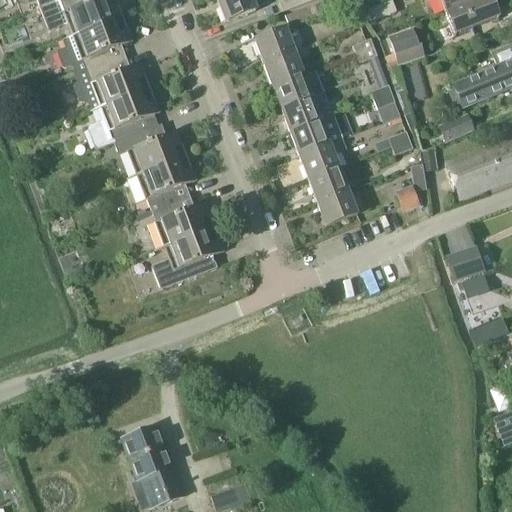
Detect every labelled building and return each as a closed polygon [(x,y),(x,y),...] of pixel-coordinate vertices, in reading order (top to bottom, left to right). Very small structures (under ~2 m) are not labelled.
[(78,35),(112,22),(107,10),(116,6),(114,0),(97,0),(92,2),(91,0),(65,0),(45,8),(45,7),(42,8),(43,10),(46,8),(55,31),(74,23),(78,35)] [(217,0),(216,1),(225,24),(256,11),(251,0),(217,0)] [(283,0),(278,2),(282,13),(316,0),(283,0)] [(342,9),(338,0),(333,0),(314,7),(318,18),(342,9)] [(439,0),(444,12),(475,0),(439,0)] [(491,0),(475,0),(444,12),(453,35),(499,18),(491,0)] [(396,12),(392,1),(361,12),(369,22),(396,12)] [(58,54),(56,58),(60,67),(64,69),(68,67),(72,77),(90,71),(115,61),(111,50),(130,43),(126,31),(117,35),(112,22),(78,35),(62,42),(65,51),(58,54)] [(262,65),(293,53),(284,30),(253,42),(262,65)] [(411,30),(389,38),(397,66),(398,67),(423,58),(419,47),(417,47),(411,30)] [(355,55),(373,48),(370,40),(352,48),(355,55)] [(453,88),(462,109),(511,87),(511,46),(490,55),(497,69),(453,88)] [(373,48),(355,55),(359,65),(377,57),(373,48)] [(293,53),(262,65),(271,88),(302,76),(297,62),(307,58),(304,50),(293,54),(293,53)] [(88,114),(107,107),(140,94),(135,81),(144,77),(139,66),(120,73),(115,61),(90,71),(72,77),(77,88),(75,91),(72,92),(77,104),(80,103),(87,106),(90,113),(88,114)] [(397,71),(390,74),(397,94),(404,91),(397,71)] [(302,76),(271,88),(280,112),(322,95),(313,73),(303,77),(302,76)] [(374,103),(391,96),(388,88),(371,95),(374,103)] [(401,93),(395,96),(403,117),(409,115),(401,93)] [(140,94),(107,107),(112,119),(88,130),(85,132),(93,150),(95,151),(112,144),(118,141),(143,132),(139,122),(158,114),(154,103),(144,106),(140,94)] [(322,95),(280,112),(289,136),(332,119),(322,95)] [(391,96),(374,103),(377,112),(395,105),(391,96)] [(409,115),(403,117),(412,139),(416,138),(409,115)] [(472,132),(466,117),(440,128),(446,143),(472,132)] [(332,119),(289,136),(298,158),(341,141),(332,119)] [(137,176),(176,161),(172,149),(181,145),(176,133),(148,145),(143,132),(118,141),(112,144),(117,158),(125,155),(129,166),(132,164),(137,176)] [(406,134),(375,146),(378,153),(391,148),(409,141),(406,134)] [(341,141),(298,158),(307,180),(338,168),(333,157),(345,152),(341,141)] [(409,141),(391,148),(395,158),(413,151),(409,141)] [(511,181),(511,141),(445,165),(457,200),(511,181)] [(420,155),(422,167),(423,174),(437,172),(434,153),(420,155)] [(150,213),(180,201),(176,190),(195,182),(191,170),(181,174),(176,161),(137,176),(125,181),(125,183),(138,178),(142,190),(139,191),(144,202),(145,202),(150,213)] [(423,174),(422,167),(411,168),(414,193),(425,192),(423,174)] [(338,168),(307,180),(316,203),(347,191),(338,168)] [(417,207),(411,190),(396,195),(402,212),(417,207)] [(347,191),(316,203),(325,229),(356,216),(347,191)] [(180,201),(150,213),(154,225),(153,225),(158,237),(161,236),(165,247),(166,248),(204,233),(199,220),(209,217),(204,205),(185,213),(180,201)] [(165,247),(153,252),(154,254),(163,250),(168,262),(151,269),(160,292),(178,285),(208,273),(203,261),(223,253),(218,242),(209,245),(204,233),(166,248),(165,247)] [(473,251),(446,260),(454,283),(481,274),(473,251)] [(503,319),(470,334),(476,350),(477,349),(510,335),(503,319)] [(511,384),(510,381),(490,389),(499,411),(511,405),(511,384)] [(511,414),(494,421),(503,444),(511,440),(511,414)] [(148,511),(180,501),(155,429),(121,441),(136,483),(135,484),(144,511),(148,511)] [(244,486),(209,498),(214,511),(230,511),(251,505),(244,486)]
